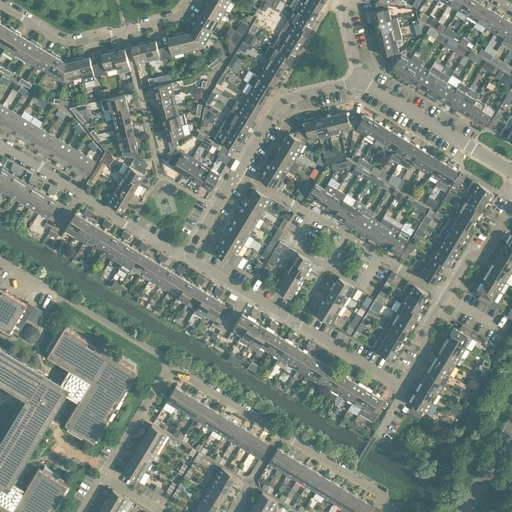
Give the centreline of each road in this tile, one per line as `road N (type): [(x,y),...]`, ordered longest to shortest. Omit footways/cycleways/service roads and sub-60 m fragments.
road 1 (residential): [(385,511),(386,499),(178,373),(166,372),(104,478)]
road 2 (residential): [(445,296),(401,383),(246,293)]
road 3 (residential): [(0,6),(66,43),(176,18),(192,0)]
road 4 (residential): [(511,172),(359,80)]
road 5 (residential): [(239,173),(287,97),(359,80)]
road 6 (residential): [(187,258),(80,191)]
